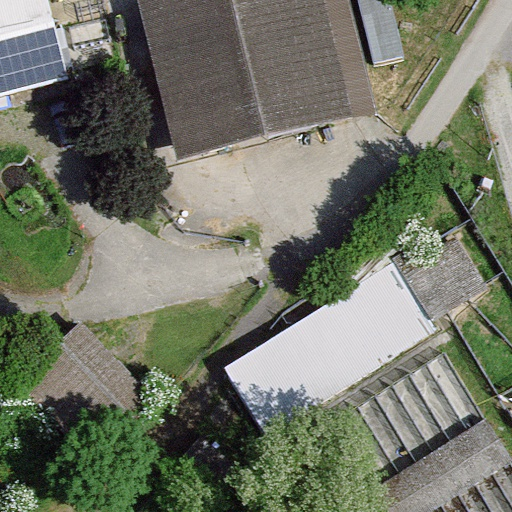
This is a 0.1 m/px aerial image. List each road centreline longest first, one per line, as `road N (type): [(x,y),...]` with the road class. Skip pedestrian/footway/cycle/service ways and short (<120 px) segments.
road 1 (unclassified): [(294,255),(341,229),(400,174),(511,2)]
road 2 (track): [(102,511),(282,290),(294,255)]
